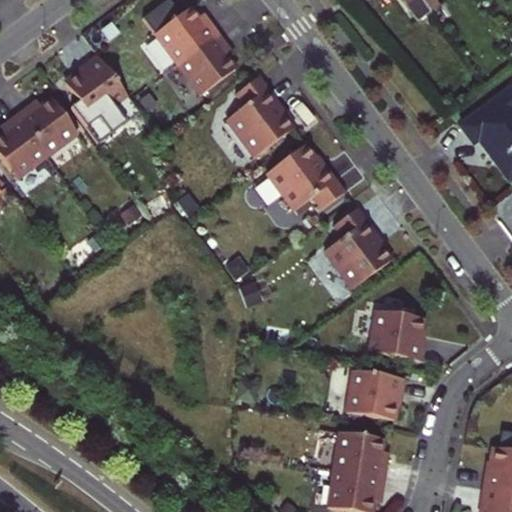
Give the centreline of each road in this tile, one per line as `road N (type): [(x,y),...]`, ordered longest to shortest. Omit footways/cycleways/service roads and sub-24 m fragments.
road 1 (residential): [(511,312),(277,0),(65,0),(0,48)]
road 2 (residential): [(425,511),(451,392),(511,338)]
road 3 (tertiary): [(123,511),(0,424)]
